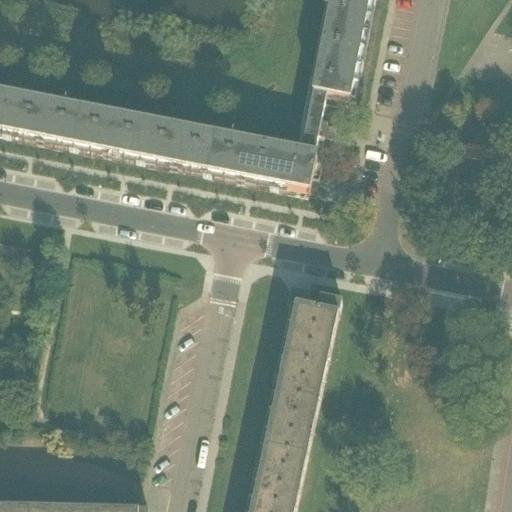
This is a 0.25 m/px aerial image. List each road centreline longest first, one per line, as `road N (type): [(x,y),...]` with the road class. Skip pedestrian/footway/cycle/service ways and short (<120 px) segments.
road 1 (residential): [(184,511),(234,240)]
road 2 (residential): [(378,268),(432,0)]
road 3 (unclassified): [(234,240),(0,197)]
road 4 (unclassified): [(378,268),(234,240)]
road 5 (unclassified): [(511,296),(378,268)]
